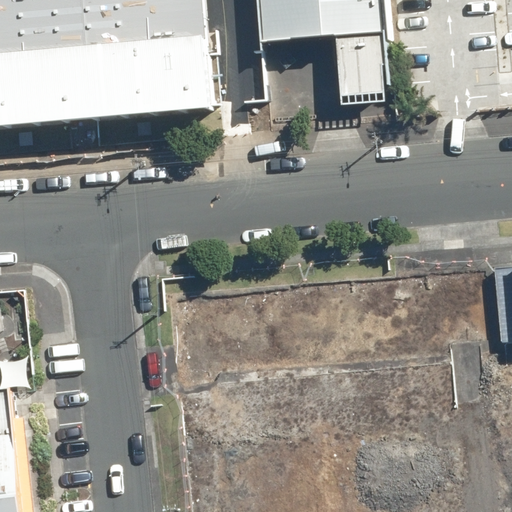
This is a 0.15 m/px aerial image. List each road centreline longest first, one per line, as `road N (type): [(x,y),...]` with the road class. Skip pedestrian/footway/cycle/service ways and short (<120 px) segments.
road 1 (secondary): [(511,181),(85,219)]
road 2 (residential): [(118,511),(85,219)]
